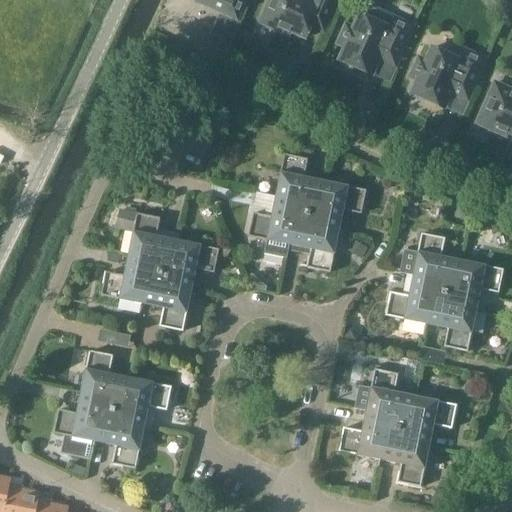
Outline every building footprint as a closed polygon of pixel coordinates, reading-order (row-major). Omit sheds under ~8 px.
[(206,0),(204,6),(237,20),(245,0),(206,0)] [(269,0),(261,20),(277,27),(275,31),(289,37),(291,33),(305,39),(314,19),(327,25),(337,0),(269,0)] [(391,18),(363,6),(359,15),(359,16),(353,29),(345,26),(337,45),(344,48),(338,61),(371,76),(382,53),(398,60),(413,27),(391,18)] [(225,56),(230,43),(220,40),(215,52),(225,56)] [(459,61),(431,49),(425,62),(418,59),(410,78),(417,81),(411,94),(444,109),(454,86),(470,93),(485,60),(464,51),(459,61)] [(511,96),(508,95),(510,91),(494,84),(493,88),(478,121),(494,128),(492,131),(506,138),(508,134),(511,135),(511,96)] [(318,215),(325,182),(303,177),(307,159),(283,155),(275,197),(308,204),(306,212),(307,212),(307,213),(308,213),(307,214),(308,214),(309,213),(309,214),(310,213),(318,215)] [(361,214),(365,189),(325,182),(318,215),(310,213),(309,214),(309,213),(308,214),(307,214),(307,215),(308,215),(308,217),(309,217),(307,226),(339,232),(343,211),(361,214)] [(306,214),(307,214),(308,213),(307,213),(307,212),(306,212),(308,204),(275,197),(271,217),(253,214),(248,238),(272,242),(269,259),(286,263),(290,246),(296,215),(305,216),(305,215),(306,215),(306,214)] [(171,274),(178,242),(156,237),(160,219),(119,212),(116,229),(132,233),(128,256),(160,262),(158,271),(159,271),(159,272),(160,273),(160,274),(161,274),(161,273),(162,273),(162,272),(171,274)] [(307,215),(307,214),(306,214),(306,215),(305,215),(305,216),(296,215),(290,246),(311,250),(307,269),(330,273),(339,232),(307,226),(309,217),(308,217),(308,215),(307,215)] [(456,294),(462,262),(441,258),(445,239),(421,235),(413,276),(445,282),(443,291),(444,292),(444,293),(445,293),(444,294),(445,294),(445,293),(447,293),(447,292),(456,294)] [(213,274),(218,250),(178,242),(171,274),(162,272),(162,273),(161,273),(161,274),(160,274),(160,275),(161,275),(161,276),(160,285),(191,291),(195,270),(213,274)] [(357,259),(364,248),(354,242),(347,252),(357,259)] [(119,256),(109,254),(107,263),(118,265),(119,256)] [(160,274),(160,273),(159,272),(159,271),(158,271),(160,262),(128,256),(124,277),(105,273),(101,296),(142,305),(149,273),(158,275),(158,274),(159,274),(159,273),(160,274)] [(498,294),(503,270),(462,262),(456,294),(447,292),(447,293),(445,293),(445,294),(444,294),(444,295),(445,295),(445,296),(446,296),(444,305),(476,311),(480,290),(498,294)] [(158,275),(149,273),(142,305),(163,309),(159,327),(182,332),(191,291),(160,285),(161,276),(161,275),(160,275),(160,274),(159,273),(159,274),(158,274),(158,275)] [(444,294),(445,293),(444,293),(444,292),(443,291),(445,282),(413,276),(409,297),(390,293),(385,317),(427,325),(434,294),(442,296),(442,294),(443,295),(443,294),(444,294)] [(444,295),(444,294),(443,294),(443,295),(442,294),(442,296),(434,294),(427,325),(448,329),(444,348),(467,352),(476,311),(444,305),(446,296),(445,296),(445,295),(444,295)] [(354,328),(346,326),(343,337),(355,341),(357,334),(354,328)] [(124,411),(130,380),(109,375),(113,357),(90,352),(81,393),(113,400),(111,408),(112,409),(112,410),(113,410),(113,411),(114,411),(114,410),(115,410),(115,409),(124,411)] [(416,380),(419,362),(407,360),(403,378),(416,380)] [(409,430),(415,398),(394,394),(398,375),(374,370),(366,412),(398,418),(396,427),(397,427),(397,428),(398,428),(397,429),(398,430),(399,429),(400,429),(400,428),(409,430)] [(167,411),(171,388),(130,380),(124,411),(115,409),(115,410),(114,410),(114,411),(113,411),(112,412),(114,412),(113,413),(114,413),(112,423),(144,429),(148,408),(167,411)] [(113,411),(113,410),(112,410),(112,409),(111,408),(113,400),(81,393),(77,414),(58,411),(53,435),(64,437),(60,454),(91,461),(95,443),(101,411),(110,412),(110,411),(111,412),(112,411),(113,411)] [(452,430),(456,406),(415,398),(409,430),(400,428),(400,429),(399,429),(398,430),(397,429),(397,430),(398,431),(399,432),(398,440),(429,446),(433,426),(452,430)] [(112,412),(113,411),(112,411),(111,412),(110,411),(110,412),(101,411),(95,443),(116,447),(112,465),(135,470),(144,429),(112,423),(114,413),(113,413),(114,412),(112,412)] [(397,429),(398,428),(397,428),(397,427),(396,427),(398,418),(366,412),(361,432),(343,429),(338,452),(380,461),(386,429),(395,431),(395,430),(396,430),(396,429),(397,429)] [(395,431),(386,429),(380,461),(401,465),(397,483),(420,488),(429,446),(398,440),(399,432),(398,431),(397,430),(397,429),(396,429),(396,430),(395,430),(395,431)] [(188,440),(177,438),(175,445),(186,447),(188,440)] [(82,478),(85,471),(71,465),(68,472),(82,478)] [(3,511),(9,485),(10,479),(0,477),(0,511),(3,511)] [(35,511),(38,499),(39,494),(18,490),(19,487),(9,485),(3,511),(35,511)] [(67,511),(68,509),(47,505),(48,501),(38,499),(35,511),(67,511)]
